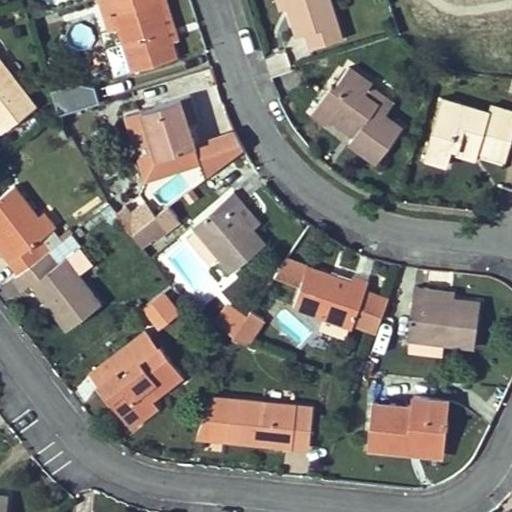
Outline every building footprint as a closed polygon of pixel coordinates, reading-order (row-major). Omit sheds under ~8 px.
[(158,0),(101,0),(110,29),(119,26),(124,42),(134,69),(134,70),(177,56),(172,40),(158,0)] [(179,37),(166,0),(158,0),(172,40),(179,37)] [(285,0),(287,5),(296,34),(306,31),(311,46),(342,36),(329,0),(285,0)] [(124,42),(106,48),(115,77),(134,70),(134,69),(124,42)] [(0,127),(3,131),(35,106),(0,61),(0,127)] [(350,141),(378,161),(403,127),(385,115),(380,111),(378,114),(373,110),(379,103),(366,93),(371,85),(373,83),(350,66),(335,87),(332,85),(313,111),(329,123),(333,118),(349,129),(353,124),(359,128),(355,133),(350,141)] [(51,87),(57,110),(99,99),(93,76),(51,87)] [(378,114),(380,111),(385,115),(394,102),(371,85),(366,93),(379,103),(373,110),(378,114)] [(196,143),(190,122),(186,111),(196,108),(191,94),(143,110),(148,125),(159,158),(197,145),(196,143)] [(447,164),(452,150),(452,145),(458,147),(460,153),(476,158),(479,150),(506,158),(511,137),(511,109),(491,103),(489,110),(443,96),(425,156),(447,164)] [(190,122),(199,118),(196,108),(186,111),(190,122)] [(148,125),(143,110),(126,115),(132,130),(148,125)] [(359,128),(353,124),(349,129),(355,133),(359,128)] [(148,125),(132,130),(148,180),(164,174),(159,158),(148,125)] [(207,176),(245,148),(236,130),(196,143),(197,145),(202,161),(207,176)] [(197,145),(159,158),(164,174),(202,161),(197,145)] [(0,237),(15,257),(9,262),(17,274),(50,249),(40,238),(49,231),(38,216),(15,185),(0,195),(0,237)] [(233,271),(266,244),(252,228),(235,209),(243,202),(234,191),(194,226),(197,230),(220,256),(233,271)] [(243,202),(235,209),(252,228),(260,222),(243,202)] [(110,204),(101,210),(110,222),(120,216),(117,212),(110,204)] [(126,205),(117,212),(120,216),(123,220),(132,214),(126,205)] [(133,233),(147,222),(138,209),(132,214),(123,220),(133,233)] [(44,211),(38,216),(49,231),(55,227),(44,211)] [(142,245),(166,227),(157,214),(147,222),(133,233),(142,245)] [(210,265),(220,256),(197,230),(187,238),(210,265)] [(66,328),(101,303),(78,272),(65,255),(80,245),(71,233),(50,249),(17,274),(14,276),(23,288),(31,282),(66,328)] [(0,250),(9,262),(15,257),(0,237),(0,250)] [(80,245),(65,255),(78,272),(93,262),(80,245)] [(301,284),(308,265),(287,257),(276,275),(301,284)] [(301,284),(293,305),(323,317),(349,326),(352,327),(354,320),(366,287),(369,280),(353,274),(351,281),(308,265),(301,284)] [(474,347),(480,303),(453,299),(427,297),(428,288),(413,286),(406,337),(408,338),(444,343),(474,347)] [(390,296),(366,287),(354,320),(378,328),(390,296)] [(428,288),(427,297),(453,299),(454,292),(428,288)] [(164,292),(153,300),(168,322),(179,313),(164,292)] [(146,305),(162,327),(168,322),(153,300),(146,305)] [(231,309),(221,323),(236,333),(246,318),(231,309)] [(249,343),(265,319),(252,309),(246,318),(236,333),(233,337),(234,338),(249,343)] [(349,326),(323,317),(319,328),(345,337),(349,326)] [(159,346),(147,330),(91,372),(131,426),(159,406),(152,397),(182,375),(160,345),(159,346)] [(442,356),(444,343),(408,338),(406,351),(442,356)] [(198,435),(229,438),(309,448),(314,407),(233,398),(212,396),(198,435)] [(443,443),(448,400),(413,397),(412,407),(372,403),(368,446),(404,450),(405,440),(443,443)] [(442,454),(443,443),(405,440),(404,450),(442,454)]
